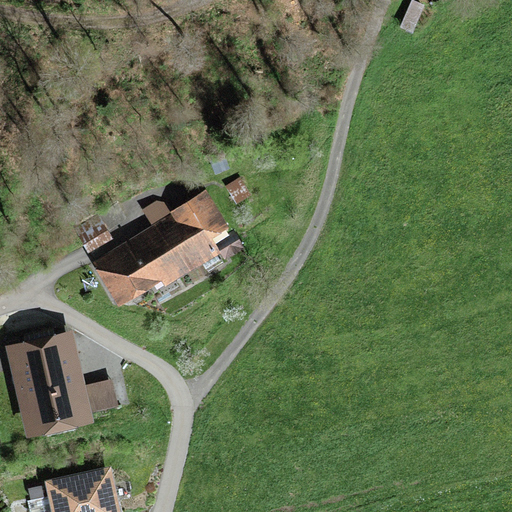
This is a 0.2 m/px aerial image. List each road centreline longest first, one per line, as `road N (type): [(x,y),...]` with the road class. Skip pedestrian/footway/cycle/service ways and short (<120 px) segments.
road 1 (track): [(378,0),(354,60),(328,193),(307,245),(182,405)]
road 2 (track): [(0,12),(87,24),(143,18),(197,0)]
